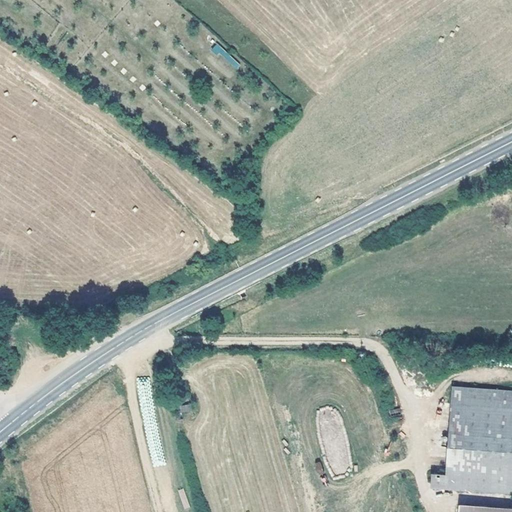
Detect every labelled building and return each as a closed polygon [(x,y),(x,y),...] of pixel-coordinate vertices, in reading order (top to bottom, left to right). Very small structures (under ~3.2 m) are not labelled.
[(217,43),(212,48),(235,70),(240,65),(217,43)] [(511,382),(444,377),(443,395),(511,399),(511,382)] [(186,405),(183,393),(167,397),(170,409),(186,405)] [(511,399),(443,395),(437,463),(424,462),(422,477),(511,483),(511,399)] [(511,511),(511,498),(450,493),(448,511),(511,511)]
